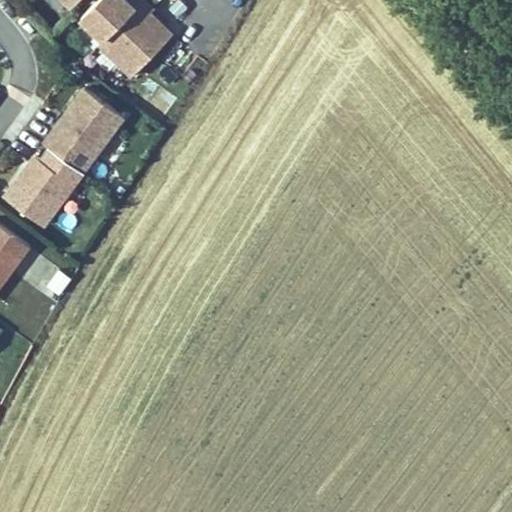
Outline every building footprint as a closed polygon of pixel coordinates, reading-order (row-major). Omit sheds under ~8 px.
[(41,0),(53,11),(62,0),(41,0)] [(89,50),(127,10),(116,0),(106,0),(104,3),(100,0),(83,0),(62,24),(89,50)] [(112,80),(151,40),(129,19),(132,15),(127,10),(89,50),(85,55),(112,80)] [(66,181),(107,124),(67,95),(52,116),(55,118),(41,138),(38,136),(26,152),(32,157),(66,181)] [(41,138),(55,118),(52,116),(38,136),(41,138)] [(0,213),(28,234),(66,181),(32,157),(25,168),(19,163),(10,176),(16,181),(12,186),(6,181),(0,189),(0,213)] [(12,186),(16,181),(10,176),(6,181),(12,186)] [(13,269),(54,301),(73,277),(33,245),(13,269)] [(0,270),(11,256),(0,247),(0,270)]
